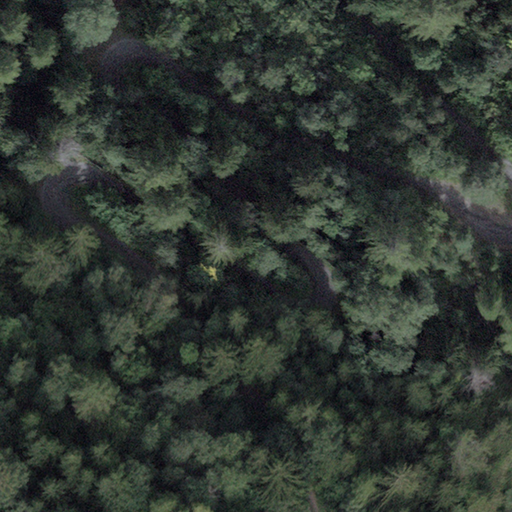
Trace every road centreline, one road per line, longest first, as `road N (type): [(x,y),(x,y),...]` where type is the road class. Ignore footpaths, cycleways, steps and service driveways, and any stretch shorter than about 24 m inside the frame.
road 1 (track): [(511,230),(484,232),(434,193),(305,151),(153,56),(119,52),(110,69),(130,97),(304,264),(321,292),(314,311),(291,308),(69,171),(51,177),(52,214),(167,287),(231,355),(295,472),(303,511)]
road 2 (track): [(338,0),(511,184)]
